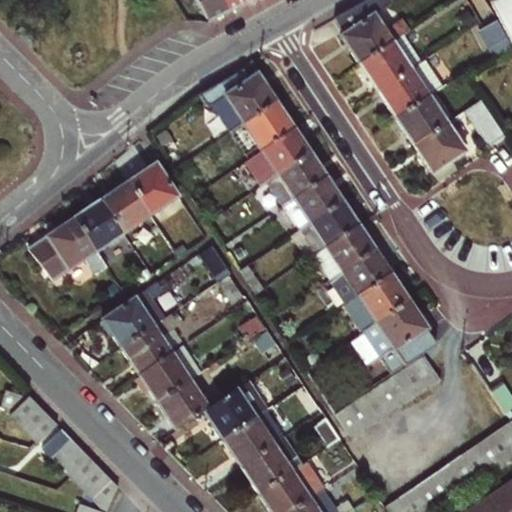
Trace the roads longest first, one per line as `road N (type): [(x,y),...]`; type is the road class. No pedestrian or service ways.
road 1 (residential): [(409,227),(272,21)]
road 2 (residential): [(89,148),(171,82),(272,21)]
road 3 (residential): [(0,322),(152,477)]
road 4 (unknown): [(484,299),(458,348),(469,405),(463,416),(395,461)]
road 5 (residential): [(511,287),(484,299),(459,292),(409,227)]
road 6 (residential): [(89,148),(0,56)]
